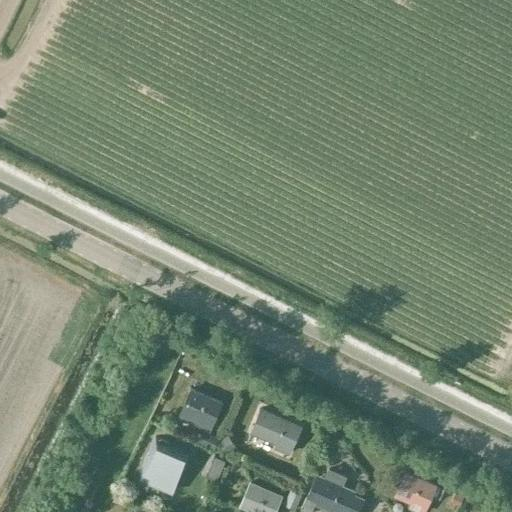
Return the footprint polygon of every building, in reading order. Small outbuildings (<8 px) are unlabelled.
[(181,411),(179,417),(195,423),(210,429),(221,400),(191,387),(181,411)] [(262,407),(252,431),(276,442),(274,446),(288,453),(301,424),(262,407)] [(157,442),(140,478),(173,491),(186,453),(157,442)] [(306,496),(300,509),(308,511),(311,511),(316,501),(331,507),(331,506),(344,511),(343,511),(357,511),(363,498),(353,493),(355,490),(341,484),(345,475),(329,468),(323,481),(317,478),(308,497),(306,496)] [(406,471),(395,494),(411,501),(409,505),(423,511),(435,484),(406,471)] [(274,511),(283,493),(250,479),(239,504),(256,511),(274,511)]
